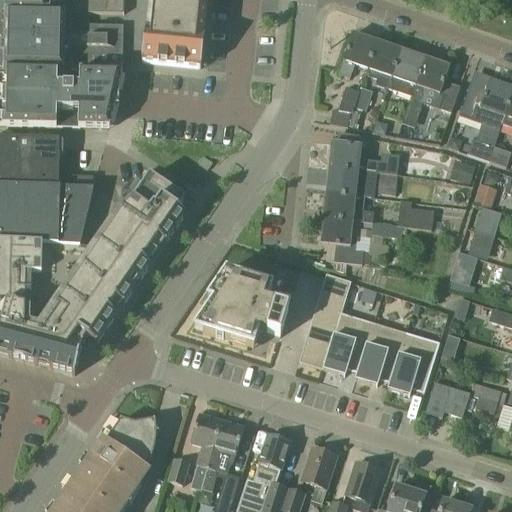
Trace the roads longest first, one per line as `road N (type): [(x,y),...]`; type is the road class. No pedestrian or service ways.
road 1 (residential): [(511,481),(131,360)]
road 2 (residential): [(131,360),(275,142)]
road 3 (residential): [(353,0),(511,54)]
road 4 (residential): [(275,142),(299,78),(306,0)]
road 5 (residential): [(275,142),(298,175),(287,263)]
road 6 (residential): [(95,410),(25,511)]
